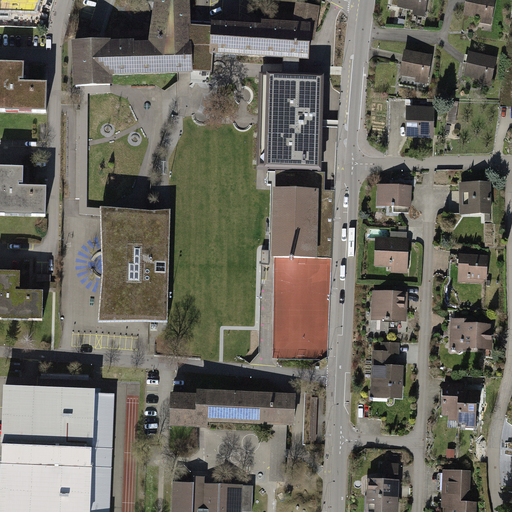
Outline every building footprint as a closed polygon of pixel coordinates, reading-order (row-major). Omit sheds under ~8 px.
[(0,0),(1,4),(9,4),(8,12),(35,13),(38,0),(0,0)] [(74,44),(76,87),(81,87),(95,86),(110,86),(110,83),(110,74),(178,72),(190,71),(188,28),(187,0),(157,0),(156,0),(153,3),(155,7),(156,7),(152,36),(151,46),(133,46),(133,44),(108,45),(108,43),(103,43),(74,44)] [(427,0),(392,0),(391,6),(425,12),(427,0)] [(495,0),(467,0),(465,14),(492,19),(495,0)] [(213,26),(213,29),(204,28),(188,28),(190,71),(210,72),(213,53),(235,54),(283,57),(289,57),(300,58),(308,58),(308,40),(309,34),(313,33),(317,7),(298,4),(295,26),(263,24),(262,28),(213,26)] [(405,53),(399,85),(416,88),(418,77),(428,79),(432,57),(405,53)] [(470,54),(466,76),(485,79),(484,84),(492,85),(496,59),(470,54)] [(283,68),(283,75),(291,75),(299,75),(299,67),(300,58),(289,57),(283,57),(283,68)] [(0,64),(0,111),(5,112),(6,109),(32,110),(32,113),(46,113),(47,85),(23,84),(24,65),(0,64)] [(258,123),(257,170),(322,171),(323,124),(324,76),(299,75),(291,75),(283,75),(262,74),(259,74),(258,120),(258,123)] [(95,86),(81,87),(80,105),(80,110),(77,110),(76,144),(76,199),(79,199),(79,215),(101,216),(100,209),(87,208),(87,146),(87,144),(87,141),(88,94),(110,93),(110,86),(95,86)] [(431,112),(410,111),(410,134),(431,135),(431,112)] [(0,168),(0,215),(5,215),(5,212),(32,213),(32,216),(45,216),(46,188),(23,188),(24,184),(22,184),(23,169),(0,168)] [(311,172),(276,172),(276,177),(274,257),(327,258),(329,191),(324,191),(324,173),(311,173),(311,172)] [(489,184),(461,185),(461,214),(485,214),(485,222),(490,221),(489,184)] [(392,187),(382,186),(381,205),(392,206),(392,207),(394,207),(394,206),(401,206),(401,213),(409,213),(410,187),(392,186),(392,187)] [(167,323),(170,211),(149,213),(136,212),(103,209),(100,209),(101,216),(102,277),(99,323),(139,322),(149,322),(167,323)] [(391,242),(380,241),(379,264),(406,265),(407,242),(407,233),(391,233),(391,242)] [(487,257),(460,256),(459,275),(468,276),(468,278),(487,279),(487,257)] [(0,272),(0,319),(2,319),(2,316),(29,317),(29,320),(42,320),(43,293),(20,292),(21,288),(19,288),(20,273),(0,272)] [(44,292),(44,310),(53,310),(53,292),(44,292)] [(405,295),(376,293),(375,318),(386,319),(386,320),(389,321),(390,319),(404,320),(405,295)] [(472,321),(445,321),(444,336),(453,337),(453,341),(460,341),(460,342),(462,344),(462,348),(486,348),(486,357),(490,357),(491,335),(489,335),(489,326),(472,326),(472,321)] [(398,344),(383,343),(382,354),(380,354),(380,352),(375,352),(373,392),(384,393),(388,397),(401,397),(402,368),(389,367),(390,354),(397,355),(398,344)] [(444,385),(443,414),(459,415),(460,393),(464,393),(464,386),(444,385)] [(110,511),(115,394),(4,390),(0,497),(0,511),(110,511)] [(293,423),(294,397),(198,393),(198,398),(172,397),(171,424),(201,426),(207,426),(207,420),(272,423),(279,423),(286,423),(293,423)] [(312,393),(306,393),(304,445),(310,445),(310,442),(312,398),(312,393)] [(464,393),(460,393),(459,415),(458,421),(475,422),(476,403),(479,404),(480,394),(464,393)] [(279,423),(272,423),(272,427),(274,427),(272,481),(284,482),(286,423),(279,423)] [(398,465),(382,465),(382,473),(398,474),(398,465)] [(445,473),(444,503),(453,503),(453,508),(448,508),(448,511),(474,511),(475,503),(468,503),(469,472),(454,471),(453,473),(445,473)] [(194,477),(193,483),(193,492),(198,492),(198,489),(200,490),(205,490),(205,484),(205,477),(194,477)] [(397,481),(370,480),(369,497),(396,498),(397,481)] [(193,483),(173,482),(171,511),(241,511),(242,511),(250,511),(251,511),(253,487),(243,486),(243,485),(205,484),(205,490),(200,490),(198,489),(198,492),(193,492),(193,483)] [(395,511),(396,498),(369,497),(368,511),(395,511)]
